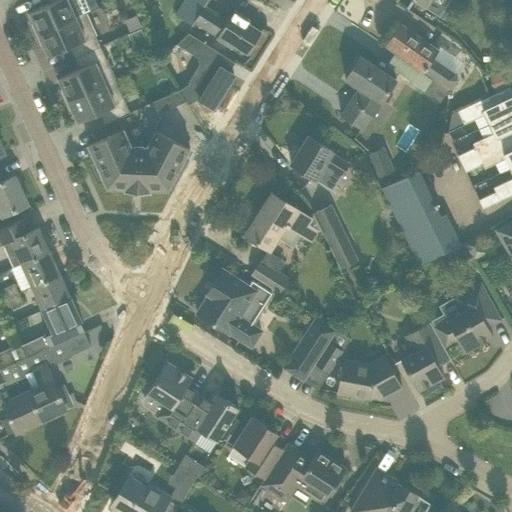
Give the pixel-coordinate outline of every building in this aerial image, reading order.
[(29,24),(34,35),(85,13),(79,0),(48,0),(49,2),(28,12),(33,22),(29,24)] [(182,0),(174,14),(192,26),(194,23),(215,36),(221,40),(220,41),(231,48),(233,45),(247,53),(261,31),(247,22),(249,19),(234,9),(227,20),(204,6),(207,0),(182,0)] [(416,0),(424,5),(425,5),(439,14),(447,0),(449,0),(452,2),(453,0),(416,0)] [(69,46),(74,57),(100,46),(85,13),(34,35),(39,47),(43,45),(48,55),(69,46)] [(136,15),(125,20),(130,32),(140,27),(141,27),(136,15)] [(401,25),(386,46),(396,52),(434,79),(450,90),(457,79),(455,72),(432,57),(437,50),(418,36),(401,25)] [(140,29),(128,34),(134,48),(146,43),(140,29)] [(188,32),(176,44),(198,58),(199,63),(188,81),(190,83),(179,90),(188,104),(199,97),(214,107),(234,75),(214,62),(220,52),(188,32)] [(59,90),(64,101),(114,78),(100,46),(74,57),(79,68),(58,77),(62,88),(59,90)] [(358,87),(341,114),(357,125),(362,128),(396,79),(394,77),(397,72),(425,91),(434,79),(396,52),(383,71),(360,56),(347,75),(360,83),(358,87)] [(511,63),(488,73),(495,91),(511,83),(511,63)] [(98,112),(103,123),(117,117),(129,112),(114,78),(64,101),(69,112),(72,111),(77,121),(98,112)] [(488,123),(511,111),(511,84),(451,113),(448,131),(484,114),(488,123)] [(178,90),(169,94),(174,106),(185,101),(178,90)] [(169,94),(160,98),(166,109),(174,106),(169,94)] [(166,109),(160,98),(152,102),(157,113),(166,109)] [(461,163),(511,139),(511,111),(488,123),(493,133),(472,143),(474,147),(458,155),(461,163)] [(117,117),(103,123),(92,129),(96,140),(87,144),(97,166),(93,168),(99,179),(102,177),(106,187),(125,188),(125,190),(124,190),(124,192),(130,192),(130,193),(132,194),(132,192),(140,192),(140,194),(143,194),(143,192),(149,192),(149,191),(148,191),(148,189),(167,189),(172,180),(175,182),(181,171),(178,169),(189,147),(156,130),(146,148),(141,146),(135,145),(130,147),(117,117)] [(290,163),(307,174),(332,189),(349,162),(308,135),(298,150),(294,149),(289,157),(292,160),(290,163)] [(509,168),(511,166),(511,139),(461,163),(465,171),(482,164),(484,168),(505,158),(509,168)] [(385,146),(367,153),(377,178),(395,170),(385,147),(385,146)] [(511,194),(511,166),(509,168),(511,173),(511,177),(493,187),(495,191),(478,199),(483,208),(511,194)] [(418,170),(381,188),(418,264),(450,249),(461,243),(446,212),(440,215),(426,186),(418,170)] [(0,215),(1,215),(2,215),(27,204),(14,174),(0,180),(0,215)] [(322,233),(323,233),(313,212),(313,211),(309,217),(271,192),(245,233),(269,249),(278,236),(292,246),(301,232),(311,239),(319,227),(322,233)] [(313,212),(323,233),(340,268),(357,260),(330,204),(313,212)] [(21,262),(22,263),(48,250),(37,227),(30,230),(25,218),(0,229),(0,241),(11,267),(21,262)] [(511,220),(496,229),(511,258),(511,220)] [(477,234),(473,236),(463,242),(471,257),(473,259),(486,253),(477,234)] [(458,264),(471,257),(463,242),(461,243),(450,249),(458,264)] [(22,263),(32,286),(59,274),(48,250),(22,263)] [(250,274),(279,293),(289,277),(260,258),(250,274)] [(206,293),(208,294),(196,312),(228,332),(229,331),(251,346),(262,329),(253,323),(272,293),(252,279),(248,285),(222,268),(206,293)] [(32,286),(43,309),(69,297),(59,274),(32,286)] [(457,338),(465,352),(493,336),(487,327),(501,319),(480,281),(451,297),(459,311),(446,318),(434,324),(445,345),(457,338)] [(0,288),(0,299),(0,300),(18,292),(14,283),(0,288)] [(18,292),(0,300),(4,309),(22,301),(18,292)] [(69,297),(43,309),(53,332),(80,320),(69,297)] [(314,364),(329,342),(328,341),(336,329),(314,316),(281,367),(303,381),(314,364)] [(402,336),(411,352),(399,358),(417,391),(444,376),(437,365),(450,358),(429,321),(402,336)] [(27,357),(14,362),(40,420),(66,408),(65,407),(69,406),(60,385),(56,387),(45,362),(70,350),(65,339),(50,346),(51,346),(27,357)] [(0,369),(14,362),(27,357),(21,345),(20,342),(0,350),(0,369)] [(342,350),(329,342),(314,364),(328,373),(342,350)] [(337,392),(371,399),(371,397),(377,399),(377,396),(383,393),(385,396),(402,387),(383,354),(368,362),(343,357),(337,392)] [(158,415),(177,427),(199,395),(186,386),(192,377),(167,361),(147,392),(165,404),(158,415)] [(0,369),(0,383),(5,381),(12,397),(2,402),(16,431),(40,420),(14,362),(0,369)] [(199,395),(177,427),(177,428),(196,440),(201,432),(216,441),(238,407),(216,393),(210,402),(199,395)] [(243,465),(263,478),(263,479),(282,448),(271,441),(277,432),(251,416),(232,446),(249,456),(243,465)] [(263,478),(259,485),(286,502),(296,487),(322,504),(328,495),(330,496),(339,483),(336,481),(345,467),(318,449),(312,458),(287,442),(283,449),(282,448),(263,479),(263,478)] [(179,465),(169,483),(186,493),(196,476),(179,465)] [(396,483),(397,480),(376,467),(366,484),(349,511),(350,511),(407,511),(408,511),(410,511),(411,511),(418,500),(416,499),(418,496),(396,483)] [(110,505),(122,511),(174,511),(178,505),(169,500),(170,497),(149,484),(147,487),(128,476),(110,505)] [(234,498),(244,504),(250,494),(241,488),(234,498)]
